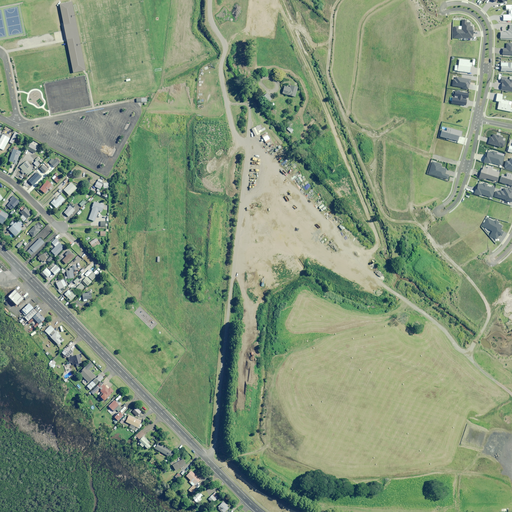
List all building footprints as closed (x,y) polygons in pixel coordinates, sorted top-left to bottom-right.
[(70,0),(65,0),(57,2),(64,40),(69,72),(83,70),(70,0)] [(511,54),(511,42),(506,42),(505,48),(502,47),(501,54),(511,54)] [(470,66),(471,63),(468,62),(469,60),(462,59),(462,61),(459,61),(458,65),(457,70),(469,72),(469,66),(469,67),(469,65),(470,66)] [(511,62),(507,62),(500,62),(500,65),(500,66),(500,71),(505,71),(505,70),(511,71),(511,62)] [(297,87),(290,85),(289,88),(283,86),(281,93),(295,97),(297,87)] [(271,99),(266,94),(262,97),(266,103),(271,99)] [(10,136),(3,132),(0,137),(0,143),(2,144),(2,145),(5,147),(10,136)] [(17,134),(14,133),(9,143),(12,144),(17,134)] [(42,145),(31,140),(26,149),(28,150),(25,154),(29,156),(31,152),(34,153),(36,149),(39,150),(42,145)] [(20,152),(13,149),(8,161),(16,164),(20,152)] [(490,162),(501,166),(504,156),(496,154),(497,152),(492,151),(491,152),(487,151),(486,154),(485,154),(483,161),(490,164),(490,162)] [(49,162),(54,168),(60,162),(56,158),(54,161),(52,159),(49,162)] [(25,160),(19,166),(22,170),(20,171),(23,174),(25,173),(26,175),(27,174),(28,175),(34,170),(25,160)] [(428,173),(447,179),(448,175),(444,174),(446,169),(441,168),(441,166),(440,165),(440,164),(431,161),(428,173)] [(48,169),(43,165),(39,169),(44,173),(48,169)] [(485,178),(495,181),(498,172),(491,170),(492,168),(487,167),(486,168),(482,167),(481,170),(480,170),(478,177),(485,180),(485,178)] [(50,183),(46,180),(39,189),(45,193),(48,189),(51,190),(53,187),(51,185),(53,183),(51,182),(50,183)] [(103,183),(97,180),(94,186),(100,189),(103,183)] [(76,188),(70,183),(63,190),(69,196),(76,188)] [(481,194),(491,198),(494,188),(487,186),(488,184),(482,183),(482,185),(478,183),(477,186),(476,185),(473,193),(481,196),(481,194)] [(63,192),(59,189),(54,195),(57,197),(63,192)] [(64,200),(60,195),(56,199),(55,198),(51,203),(56,208),(64,200)] [(19,202),(14,197),(6,206),(11,210),(19,202)] [(72,208),(74,206),(70,202),(68,204),(69,205),(67,208),(64,213),(68,217),(74,210),(72,208)] [(103,205),(94,202),(88,219),(94,221),(98,211),(101,212),(103,205)] [(31,214),(25,208),(19,213),(22,216),(20,218),(23,221),(31,214)] [(17,223),(14,220),(11,223),(12,225),(8,230),(15,236),(23,227),(21,226),(23,224),(19,220),(17,223)] [(40,227),(37,225),(36,226),(35,225),(28,232),(33,237),(40,230),(39,229),(40,227)] [(31,256),(44,243),(39,238),(26,251),(31,256)] [(94,240),(93,239),(88,241),(92,248),(99,244),(96,239),(94,240)] [(63,248),(57,242),(51,248),(52,250),(50,251),(55,256),(63,248)] [(70,251),(69,250),(64,254),(66,256),(62,260),(67,264),(75,256),(70,251)] [(48,256),(45,252),(43,255),(42,254),(38,258),(42,262),(48,256)] [(76,269),(75,265),(71,267),(71,268),(68,268),(69,272),(66,273),(68,279),(74,278),(72,270),(76,269)] [(59,270),(56,266),(50,271),(54,275),(59,270)] [(46,269),(40,274),(43,277),(45,275),(47,277),(51,274),(46,269)] [(93,273),(91,271),(82,281),(87,286),(99,273),(96,270),(93,273)] [(66,286),(63,280),(55,283),(59,289),(66,286)] [(84,287),(80,283),(78,286),(77,285),(75,287),(79,292),(84,287)] [(16,296),(7,287),(0,294),(0,295),(8,304),(16,296)] [(75,296),(69,290),(64,294),(70,300),(75,296)] [(91,299),(90,291),(86,292),(87,293),(82,294),(83,301),(86,301),(86,299),(91,299)] [(38,316),(22,300),(13,308),(18,313),(16,315),(20,319),(24,315),(31,323),(38,316)] [(56,331),(50,326),(45,331),(50,337),(58,345),(61,342),(58,339),(61,337),(58,334),(59,333),(56,331)] [(72,352),(67,347),(61,352),(66,358),(72,352)] [(82,358),(80,354),(67,358),(69,364),(72,363),(73,365),(81,363),(80,358),(82,358)] [(93,365),(90,362),(81,371),(82,371),(79,374),(88,383),(94,377),(88,370),(93,365)] [(98,381),(95,378),(85,388),(89,391),(98,381)] [(102,385),(100,382),(92,390),(95,393),(100,388),(101,390),(100,391),(103,394),(100,397),(104,401),(113,391),(109,387),(108,389),(103,385),(102,385)] [(114,412),(116,410),(118,412),(121,409),(119,407),(119,406),(114,401),(108,406),(114,412)] [(123,416),(119,412),(114,418),(117,421),(123,416)] [(141,421),(129,415),(125,422),(130,424),(129,428),(134,430),(135,427),(138,428),(141,421)] [(467,426),(461,442),(461,445),(464,446),(465,444),(469,445),(469,447),(470,448),(471,446),(473,446),(475,438),(473,438),(476,429),(467,426)] [(141,431),(133,438),(135,439),(137,437),(139,439),(144,434),(141,431)] [(137,444),(141,448),(143,446),(147,449),(150,446),(148,445),(150,443),(143,437),(137,444)] [(173,452),(158,443),(157,446),(154,444),(153,447),(155,448),(154,449),(170,457),(173,452)] [(186,465),(183,459),(172,465),(175,471),(186,465)] [(200,480),(191,471),(186,476),(190,480),(189,482),(194,487),(200,480)] [(196,490),(192,486),(188,490),(192,494),(196,490)] [(202,496),(199,492),(192,498),(194,500),(192,502),(194,505),(201,499),(200,498),(202,496)] [(219,496),(215,492),(208,499),(212,503),(219,496)] [(224,511),(228,508),(222,502),(217,507),(220,510),(222,511),(224,511)]
